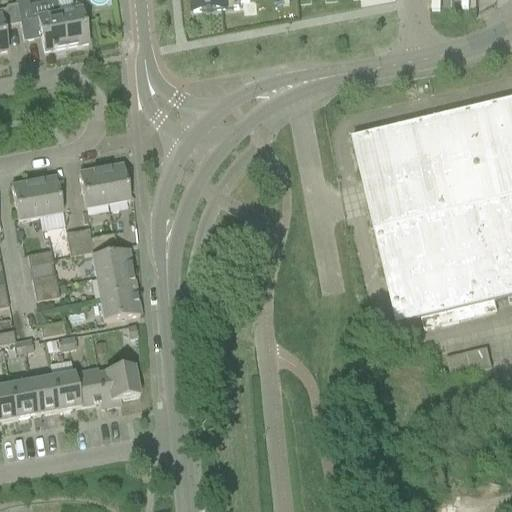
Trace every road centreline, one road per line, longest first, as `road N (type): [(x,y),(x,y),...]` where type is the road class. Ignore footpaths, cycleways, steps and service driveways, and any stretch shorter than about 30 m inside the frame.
road 1 (unknown): [(511,324),(414,350),(379,339),(340,143),(344,128),(511,84)]
road 2 (unclassified): [(0,168),(95,150),(86,96),(73,81),(0,89)]
road 3 (unclassified): [(295,92),(453,56),(511,34)]
road 4 (residential): [(0,476),(179,443)]
road 5 (unclassified): [(179,443),(164,276)]
road 6 (unclassified): [(186,152),(162,196),(164,276)]
